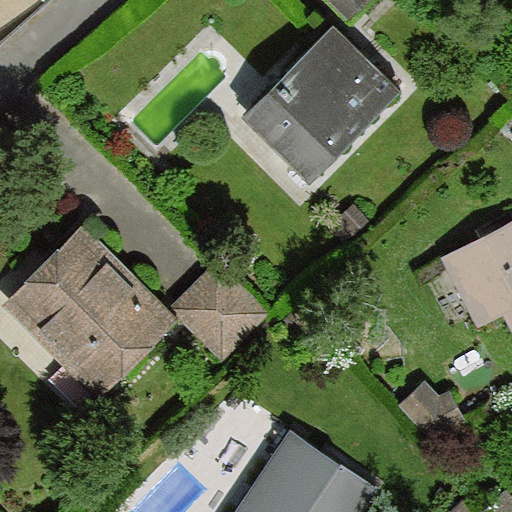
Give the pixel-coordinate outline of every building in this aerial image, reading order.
[(332,0),(347,15),(362,0),(332,0)] [(338,28),(254,115),(314,172),(398,85),(338,28)] [(511,228),(452,261),(482,317),(509,303),(511,308),(511,228)] [(172,317),(86,231),(14,304),(101,390),(172,317)] [(264,313),(219,270),(199,292),(181,310),(225,353),(264,313)] [(427,385),(403,405),(434,436),(463,421),(450,395),(439,399),(427,385)] [(260,511),(354,511),(372,486),(294,433),(252,495),(266,504),(260,511)] [(511,511),(511,499),(509,496),(492,511),(511,511)]
